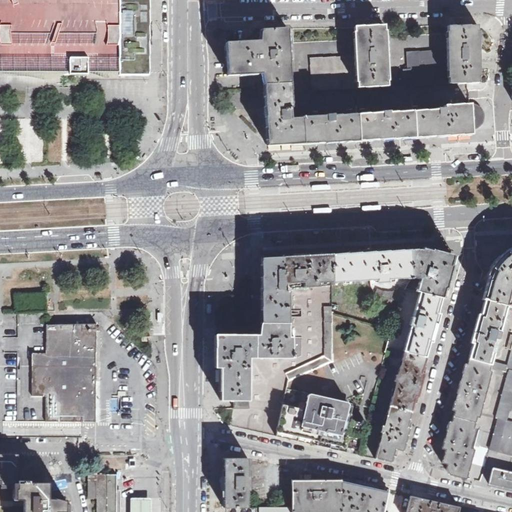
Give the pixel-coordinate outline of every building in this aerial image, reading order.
[(100,75),(119,76),(118,0),(0,0),(0,75),(8,75),(44,75),(100,75)] [(118,0),(119,76),(148,76),(148,0),(118,0)] [(410,69),(411,85),(479,82),(479,70),(480,70),(479,37),(478,37),(478,24),(448,25),(448,38),(447,38),(447,53),(434,54),(434,51),(407,52),(407,64),(408,69),(410,69)] [(312,90),(388,86),(387,74),(388,74),(387,37),(385,37),(385,25),(355,27),(355,39),(354,39),(355,56),(310,58),(312,90)] [(267,146),(472,135),(471,129),(475,129),(479,126),(482,124),(483,121),(484,118),(484,114),(483,110),(480,107),(477,105),(473,104),(468,104),(444,106),(444,104),(436,105),(437,110),(391,112),(390,107),(381,109),(381,113),(335,116),(335,110),(326,112),(326,116),(301,117),(301,118),(292,119),(287,28),(261,30),(262,41),(226,43),(228,76),(263,74),(267,146)] [(404,85),(411,85),(410,69),(408,69),(407,64),(403,69),(404,85)] [(511,247),(509,249),(508,250),(507,251),(506,252),(502,255),(498,258),(494,263),(491,267),(492,269),(491,271),(490,274),(489,277),(487,282),(483,300),(485,300),(507,307),(510,307),(511,299),(511,247)] [(411,251),(413,277),(420,278),(417,291),(420,292),(442,298),(443,298),(452,266),(449,265),(450,261),(444,253),(431,250),(431,251),(423,249),(422,251),(419,251),(411,251)] [(332,254),(332,282),(336,282),(372,280),(372,283),(388,282),(388,279),(409,278),(410,279),(412,278),(413,277),(411,251),(392,252),(392,251),(332,254)] [(282,257),(283,284),(304,283),(304,288),(319,287),(319,283),(332,282),(332,254),(282,257)] [(261,324),(288,324),(288,289),(282,289),(282,284),(283,284),(282,257),(261,258),(261,324)] [(406,289),(402,286),(401,287),(399,289),(396,291),(395,292),(393,292),(389,291),(385,290),(383,296),(400,301),(401,296),(406,289)] [(19,310),(47,309),(46,291),(15,292),(15,310),(19,310)] [(420,292),(413,318),(412,317),(410,326),(411,326),(405,351),(426,357),(442,298),(420,292)] [(485,300),(469,358),(492,364),(493,360),(499,338),(501,338),(502,331),(501,331),(507,307),(485,300)] [(392,331),(399,333),(403,317),(396,315),(392,331)] [(303,373),(332,361),(332,320),(324,320),(325,356),(301,367),(303,373)] [(69,324),(69,325),(61,325),(61,324),(59,324),(59,325),(55,325),(55,324),(46,325),(46,327),(47,327),(47,335),(46,335),(46,337),(46,340),(47,340),(47,347),(46,347),(46,353),(33,353),(32,422),(80,422),(95,422),(96,324),(92,324),(69,324)] [(261,324),(261,335),(215,335),(215,367),(219,367),(219,368),(221,368),(221,401),(227,401),(250,401),(250,358),(294,358),(294,353),(292,353),(292,338),(288,338),(288,324),(261,324)] [(492,364),(508,368),(510,369),(511,369),(511,346),(511,349),(511,348),(511,350),(508,364),(504,363),(493,360),(492,364)] [(405,351),(398,375),(396,374),(394,381),(396,382),(385,426),(382,425),(380,433),(383,433),(375,458),(392,462),(396,449),(403,451),(409,427),(408,427),(416,396),(417,397),(424,373),(422,373),(427,357),(426,357),(405,351)] [(492,364),(469,358),(467,365),(465,364),(452,410),(455,411),(453,416),(452,422),(449,421),(442,449),(446,450),(442,463),(447,464),(446,468),(446,470),(448,473),(450,475),(466,479),(475,449),(472,449),(477,428),(475,427),(477,417),(479,418),(492,371),(490,370),(491,367),(492,364)] [(289,380),(303,373),(301,367),(286,374),(289,380)] [(511,409),(511,369),(510,369),(497,419),(499,419),(490,450),(511,455),(511,422),(507,421),(510,412),(511,412),(511,409)] [(277,432),(287,434),(311,439),(319,441),(331,444),(340,446),(343,429),(337,428),(338,424),(344,426),(346,418),(349,403),(287,388),(277,432)] [(346,418),(344,426),(338,424),(337,428),(343,429),(340,446),(361,451),(368,424),(346,418)] [(285,439),(309,444),(311,439),(287,434),(285,439)] [(340,446),(339,450),(360,455),(361,451),(340,446)] [(0,454),(0,480),(1,480),(1,485),(18,485),(19,481),(18,459),(24,458),(24,455),(0,454)] [(248,508),(248,490),(251,490),(251,476),(248,476),(248,458),(224,458),(224,508),(248,508)] [(511,472),(493,468),(489,484),(511,489),(511,472)] [(96,480),(87,480),(87,498),(96,498),(95,511),(119,511),(119,489),(114,489),(115,474),(96,474),(96,480)] [(292,511),(342,511),(341,479),(321,479),(321,476),(313,474),(313,479),(292,480),(292,501),(292,507),(292,511)] [(342,511),(383,511),(389,490),(341,479),(342,511)] [(30,481),(19,481),(18,485),(19,490),(17,490),(17,501),(23,501),(23,511),(66,511),(67,501),(56,498),(56,500),(49,499),(49,483),(30,483),(30,481)] [(458,511),(459,507),(411,496),(406,511),(458,511)] [(132,503),(132,511),(149,511),(149,502),(132,503)]
